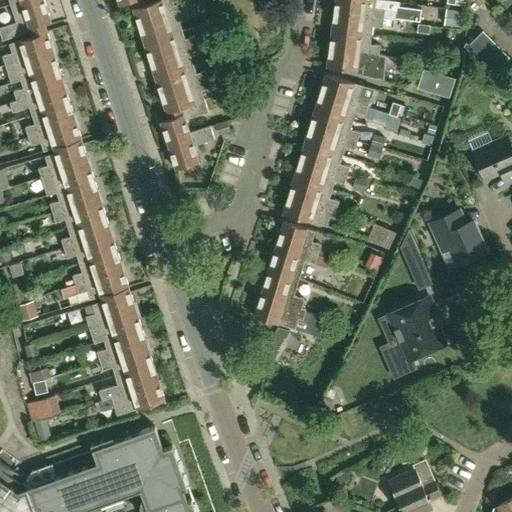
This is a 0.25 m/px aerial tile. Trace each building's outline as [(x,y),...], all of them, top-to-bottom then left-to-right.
[(52,21),(44,0),(29,0),(11,6),(17,22),(0,27),(0,32),(3,41),(46,27),(45,23),(52,21)] [(133,8),(158,0),(117,0),(119,5),(130,1),(133,8)] [(138,26),(186,10),(184,2),(174,5),(172,0),(158,0),(133,8),(138,26)] [(399,3),(379,0),(335,0),(334,12),(384,18),(396,20),(420,23),(422,11),(399,8),(399,3)] [(445,9),(444,25),(462,27),(464,11),(445,9)] [(144,43),(182,31),(180,22),(189,19),(186,10),(138,26),(144,43)] [(396,20),(384,18),(334,12),(331,30),(370,35),(371,26),(395,29),(396,20)] [(430,26),(418,24),(417,32),(429,34),(430,26)] [(370,35),(331,30),(329,48),(379,54),(385,56),(387,48),(381,46),(369,44),(370,35)] [(509,57),(483,30),(469,44),(466,42),(465,45),(466,46),(492,73),(509,57)] [(54,49),(48,31),(9,44),(12,53),(3,56),(6,65),(54,49)] [(149,60),(197,45),(195,37),(185,40),(182,31),(144,43),(149,60)] [(155,78),(193,65),(191,56),(200,53),(197,45),(149,60),(155,78)] [(361,75),(384,81),(386,57),(385,56),(379,56),(379,54),(329,48),(327,66),(356,70),(356,73),(361,75)] [(11,82),(21,79),(59,67),(54,49),(6,65),(11,82)] [(419,53),(406,51),(404,60),(417,62),(419,53)] [(160,95),(208,79),(206,71),(196,74),(193,65),(155,78),(160,95)] [(65,85),(59,67),(21,79),(24,88),(14,91),(17,101),(65,85)] [(455,78),(425,67),(417,87),(448,99),(455,78)] [(363,85),(325,74),(320,91),(368,106),(370,97),(361,94),(363,85)] [(211,88),(208,79),(160,95),(166,112),(204,100),(201,91),(211,88)] [(32,116),(71,103),(65,85),(17,101),(10,103),(13,112),(29,107),(32,116)] [(399,104),(401,95),(377,87),(374,96),(399,104)] [(386,124),(389,114),(367,107),(368,106),(320,91),(314,109),(353,120),(355,111),(365,114),(365,117),(386,124)] [(208,112),(204,100),(166,112),(168,118),(161,121),(169,146),(213,132),(211,127),(190,133),(185,119),(208,112)] [(393,102),(389,114),(397,116),(400,105),(393,102)] [(76,120),(71,103),(32,116),(35,124),(25,127),(28,136),(76,120)] [(350,129),(353,120),(314,109),(309,126),(357,140),(360,132),(350,129)] [(82,139),(76,120),(28,136),(31,145),(41,142),(44,151),(82,139)] [(227,121),(216,124),(220,136),(221,135),(231,132),(227,121)] [(357,140),(309,126),(304,143),(342,155),(345,146),(355,149),(357,140)] [(215,139),(213,132),(169,146),(176,169),(199,161),(194,146),(215,139)] [(373,134),(370,144),(381,147),(383,148),(386,138),(373,134)] [(511,144),(509,136),(474,151),(485,177),(509,168),(511,175),(511,144)] [(90,162),(84,143),(45,156),(48,165),(39,168),(42,178),(90,162)] [(340,163),(342,155),(304,143),(299,160),(347,175),(349,166),(340,163)] [(370,144),(367,155),(380,158),(383,148),(381,147),(370,144)] [(347,175),(299,160),(294,178),(332,189),(335,180),(344,183),(347,175)] [(95,179),(90,162),(42,178),(45,187),(54,184),(57,192),(95,179)] [(420,164),(417,175),(426,178),(429,167),(420,164)] [(412,176),(408,185),(421,190),(424,181),(412,176)] [(355,177),(352,188),(364,191),(367,181),(355,177)] [(329,198),(332,189),(294,178),(288,195),(336,209),(339,201),(329,198)] [(101,197),(95,179),(57,192),(59,201),(50,204),(53,213),(101,197)] [(342,211),(336,209),(288,195),(283,213),(322,224),(324,215),(340,220),(342,211)] [(107,216),(101,197),(53,213),(56,222),(65,219),(68,228),(107,216)] [(460,210),(430,223),(442,250),(450,247),(457,263),(486,250),(473,220),(466,223),(460,210)] [(112,233),(107,216),(68,228),(71,237),(62,240),(64,249),(112,233)] [(312,241),(315,231),(283,221),(277,241),(318,253),(321,244),(312,241)] [(397,232),(378,226),(373,241),(392,248),(397,232)] [(118,251),(112,233),(64,249),(67,258),(77,255),(79,263),(118,251)] [(315,262),(318,253),(277,241),(269,268),(300,277),(305,259),(315,262)] [(8,250),(0,251),(0,260),(1,263),(11,260),(8,250)] [(124,269),(118,251),(79,263),(82,272),(73,275),(76,284),(124,269)] [(435,285),(421,252),(405,259),(419,292),(435,285)] [(20,262),(9,265),(13,277),(23,274),(20,262)] [(294,295),(300,277),(269,268),(261,296),(301,308),(304,299),(294,295)] [(130,287),(124,269),(76,284),(79,293),(88,290),(91,300),(130,287)] [(137,310),(131,292),(92,304),(95,313),(86,316),(89,326),(137,310)] [(301,308),(261,296),(255,317),(286,326),(289,315),(298,318),(301,308)] [(389,314),(408,358),(444,343),(433,317),(438,315),(430,296),(389,314)] [(38,316),(33,300),(18,305),(23,320),(38,316)] [(95,343),(104,340),(143,328),(137,310),(89,326),(95,343)] [(149,346),(143,328),(104,340),(107,349),(97,352),(100,361),(149,346)] [(269,342),(260,358),(270,363),(279,347),(269,342)] [(34,344),(25,347),(28,357),(37,355),(34,344)] [(154,364),(149,346),(100,361),(103,370),(113,367),(116,376),(154,364)] [(103,401),(160,382),(154,364),(116,376),(118,385),(99,391),(103,401)] [(45,381),(34,384),(37,395),(48,393),(45,381)] [(127,412),(149,405),(166,400),(160,382),(103,401),(99,402),(103,412),(115,408),(114,406),(124,403),(127,412)] [(60,412),(55,395),(27,403),(32,420),(60,412)] [(0,511),(196,511),(192,499),(188,501),(184,489),(188,488),(173,445),(164,448),(155,426),(115,440),(113,436),(91,444),(97,462),(28,487),(24,484),(27,479),(0,460),(0,511)] [(441,495),(425,459),(412,464),(414,469),(388,480),(400,506),(388,511),(387,511),(425,511),(422,504),(441,495)] [(511,511),(511,497),(499,504),(496,511),(511,511)]
